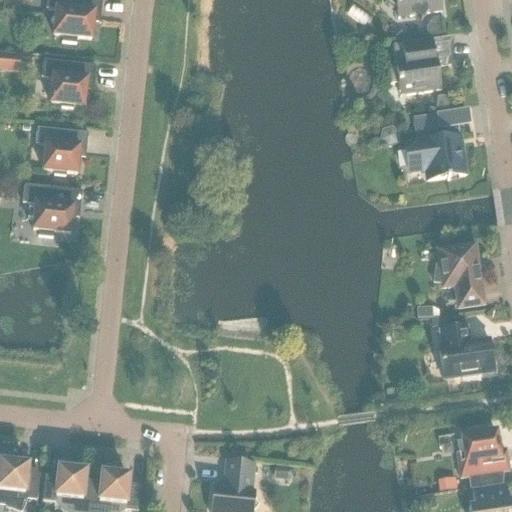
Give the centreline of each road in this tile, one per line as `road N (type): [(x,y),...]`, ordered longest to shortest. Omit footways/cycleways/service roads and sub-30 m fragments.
road 1 (residential): [(98,426),(144,0)]
road 2 (residential): [(481,0),(509,182)]
road 3 (residential): [(98,426),(177,434),(169,511)]
